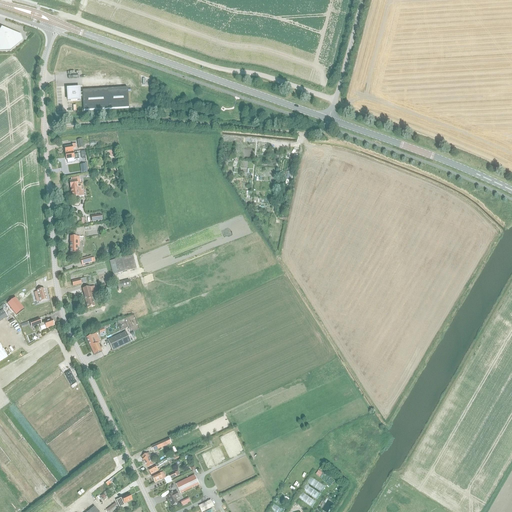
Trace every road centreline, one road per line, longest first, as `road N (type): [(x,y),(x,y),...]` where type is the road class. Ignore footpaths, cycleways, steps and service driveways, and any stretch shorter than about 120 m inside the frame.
road 1 (tertiary): [(153,511),(62,314),(44,127)]
road 2 (unclassified): [(57,23),(60,11),(212,66),(335,98)]
road 3 (secondary): [(328,118),(57,23)]
road 4 (unclassified): [(44,127),(135,119),(310,134)]
road 5 (secondary): [(511,190),(328,118)]
